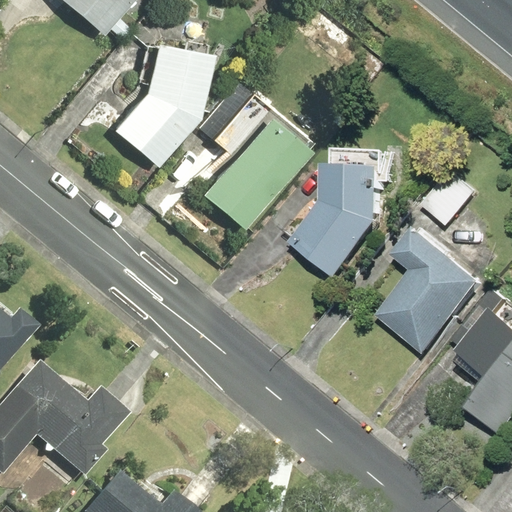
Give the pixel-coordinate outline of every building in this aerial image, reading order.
[(67,0),(102,30),(127,0),(67,0)] [(145,89),(114,125),(157,162),(201,112),(214,46),(156,34),(145,89)] [(200,184),(244,223),(312,145),(268,107),(200,184)] [(344,275),(392,218),(393,163),(337,162),(336,197),(301,239),(344,275)] [(449,228),(479,198),(456,174),(426,204),(449,228)] [(386,316),(432,353),(493,278),(426,225),(404,252),(424,269),(386,316)] [(475,406),(508,433),(511,428),(511,307),(506,303),(469,348),(502,374),(475,406)] [(0,368),(38,323),(16,305),(8,315),(0,307),(0,368)] [(36,359),(0,401),(0,471),(3,474),(36,435),(83,475),(105,449),(100,444),(128,411),(97,384),(84,400),(36,359)] [(118,470),(83,511),(199,511),(171,488),(158,504),(118,470)]
